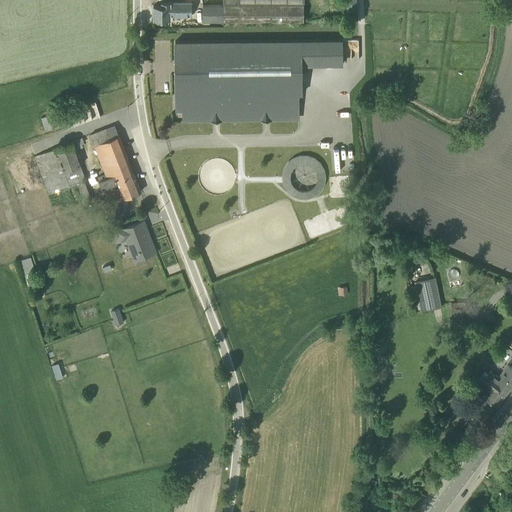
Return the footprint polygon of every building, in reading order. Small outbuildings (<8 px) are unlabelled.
[(202,3),(202,20),(305,22),(304,0),(222,0),(222,4),(202,3)] [(192,1),(161,2),(161,5),(152,5),(152,18),(171,18),(171,15),(192,15),(192,1)] [(342,38),(175,40),(176,110),(182,110),(182,120),(299,119),(298,95),(301,95),(301,65),(343,64),(342,38)] [(39,117),(43,131),(68,124),(64,110),(39,117)] [(140,190),(117,134),(110,138),(106,128),(90,135),(105,173),(96,176),(101,188),(117,182),(123,197),(140,190)] [(81,137),(34,156),(49,193),(74,184),(82,204),(91,200),(82,178),(85,177),(75,149),(84,146),(81,137)] [(287,155),(285,194),(319,195),(321,157),(287,155)] [(156,249),(143,219),(115,230),(119,241),(124,239),(134,263),(145,258),(143,254),(156,249)] [(32,254),(21,258),(25,268),(36,264),(32,254)] [(34,273),(24,276),(27,284),(36,281),(34,273)] [(442,307),(435,277),(414,281),(421,311),(442,307)] [(469,324),(469,308),(465,308),(465,302),(451,303),(451,312),(455,312),(455,324),(469,324)] [(123,320),(119,308),(111,310),(115,323),(123,320)] [(60,361),(54,363),(57,375),(63,374),(60,361)] [(488,372),(484,378),(505,394),(511,385),(511,367),(508,365),(499,377),(490,370),(488,372)] [(481,382),(479,384),(488,391),(487,393),(484,396),(489,400),(497,406),(505,394),(484,378),(481,382)]
